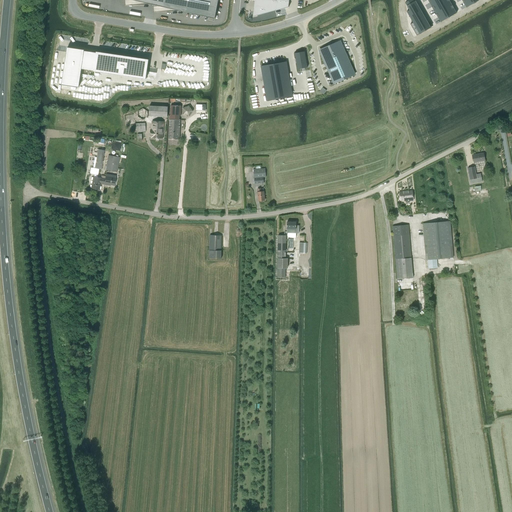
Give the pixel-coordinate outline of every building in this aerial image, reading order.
[(132,0),(156,5),(158,6),(160,6),(185,12),(215,19),(218,0),(132,0)] [(288,7),(288,0),(256,0),(256,9),(254,9),(253,17),(288,7)] [(415,0),(409,0),(405,3),(410,10),(407,11),(414,22),(411,24),(417,35),(431,27),(416,0),(415,0)] [(428,0),(441,22),(457,13),(449,0),(428,0)] [(340,41),(320,50),(325,63),(325,64),(326,67),(327,66),(334,84),(354,75),(340,41)] [(68,48),(63,86),(80,88),(83,69),(95,71),(95,72),(147,79),(150,60),(97,52),(97,53),(85,51),(85,50),(68,48)] [(305,52),(295,54),(298,68),(308,66),(305,52)] [(287,62),(262,66),(268,101),(293,96),(287,62)] [(169,121),(170,121),(169,139),(179,140),(180,120),(179,120),(179,116),(181,116),(181,106),(171,105),(170,116),(169,116),(169,121)] [(168,107),(149,106),(149,116),(167,117),(168,107)] [(192,111),(189,106),(183,109),(183,115),(189,116),(192,111)] [(163,139),(164,121),(152,121),(152,130),(151,130),(150,137),(152,137),(151,138),(163,139)] [(136,132),(146,131),(145,123),(135,124),(136,132)] [(101,169),(104,150),(98,149),(95,168),(101,169)] [(474,162),(485,160),(484,153),(473,155),(474,162)] [(117,172),(119,157),(109,155),(107,170),(117,172)] [(475,167),(468,168),(470,180),(471,179),(472,183),(482,181),(481,177),(477,178),(476,174),(475,167)] [(264,183),(263,177),(266,177),(265,168),(253,170),(254,184),(264,183)] [(110,185),(110,184),(114,185),(115,184),(116,183),(116,180),(116,179),(116,175),(106,174),(105,179),(106,179),(105,184),(110,185)] [(102,178),(94,177),(92,188),(99,190),(100,186),(101,184),(105,184),(106,179),(105,179),(102,178)] [(399,193),(400,201),(409,200),(409,201),(413,201),(412,191),(399,193)] [(287,222),(287,229),(287,233),(299,233),(299,226),(296,226),(296,222),(287,222)] [(426,261),(453,258),(450,222),(423,224),(426,261)] [(409,259),(411,259),(408,225),(393,227),(397,280),(411,278),(409,259)] [(221,258),(222,235),(210,235),(209,258),(221,258)] [(285,277),(286,255),(286,235),(278,235),(278,277),(285,277)]
